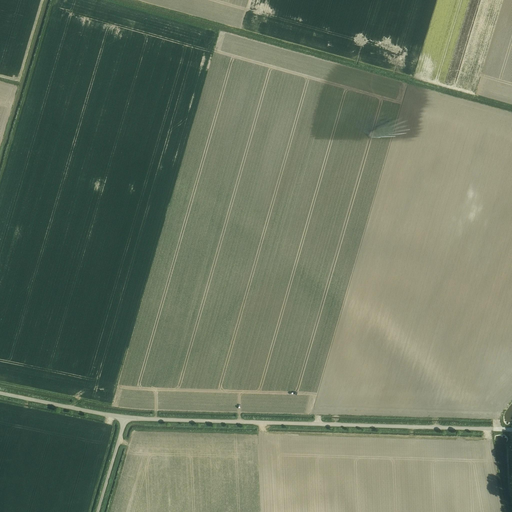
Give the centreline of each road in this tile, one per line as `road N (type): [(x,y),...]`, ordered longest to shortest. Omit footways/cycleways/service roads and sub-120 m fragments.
road 1 (unclassified): [(511,430),(125,419)]
road 2 (unclassified): [(125,419),(0,394)]
